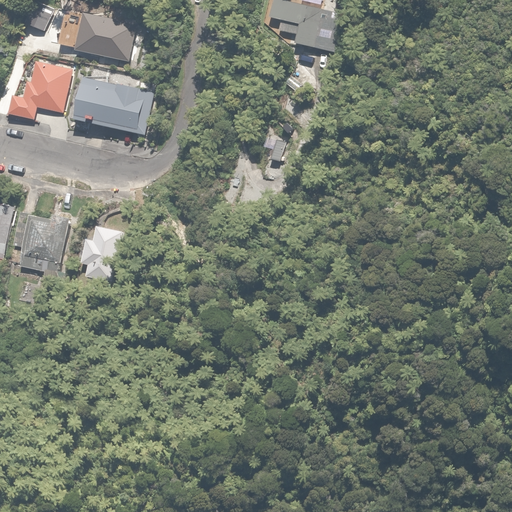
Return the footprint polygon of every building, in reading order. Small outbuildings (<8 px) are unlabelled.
[(278,0),(274,17),(286,19),(283,30),(300,34),(298,43),(325,50),(337,0),(278,0)] [(32,8),(27,23),(47,30),(52,15),(32,8)] [(89,11),(78,53),(77,57),(94,62),(97,51),(129,60),(137,33),(116,27),(118,19),(89,11)] [(16,95),(13,111),(12,115),(38,120),(40,108),(68,114),(77,67),(38,60),(34,81),(30,80),(27,97),(16,95)] [(87,77),(79,120),(136,131),(137,130),(148,132),(157,91),(87,77)] [(0,200),(0,257),(7,259),(20,206),(0,200)] [(37,210),(24,262),(23,266),(61,275),(74,219),(37,210)] [(129,233),(100,226),(96,240),(91,239),(86,263),(91,265),(87,282),(117,289),(129,233)]
